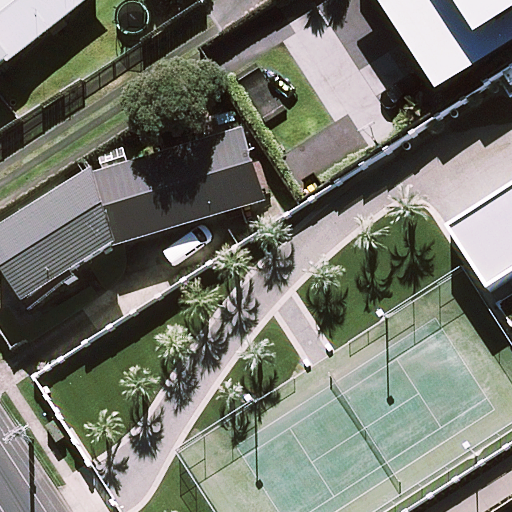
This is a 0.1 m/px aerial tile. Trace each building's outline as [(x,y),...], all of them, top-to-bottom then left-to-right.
[(0,0),(0,89),(113,0),(0,0)] [(511,0),(381,0),(445,104),(511,62),(511,0)] [(351,156),(281,46),(230,78),(300,188),(351,156)] [(405,120),(387,93),(345,120),(362,147),(405,120)] [(256,140),(109,184),(0,252),(0,255),(38,316),(139,252),(278,211),(256,140)] [(511,203),(460,237),(501,299),(511,291),(511,203)]
